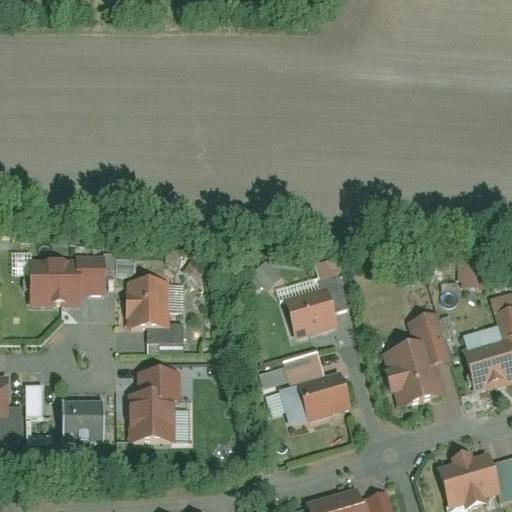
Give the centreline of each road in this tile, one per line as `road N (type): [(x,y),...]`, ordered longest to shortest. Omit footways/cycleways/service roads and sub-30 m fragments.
road 1 (residential): [(175,511),(259,498),(389,460)]
road 2 (residential): [(389,460),(511,421)]
